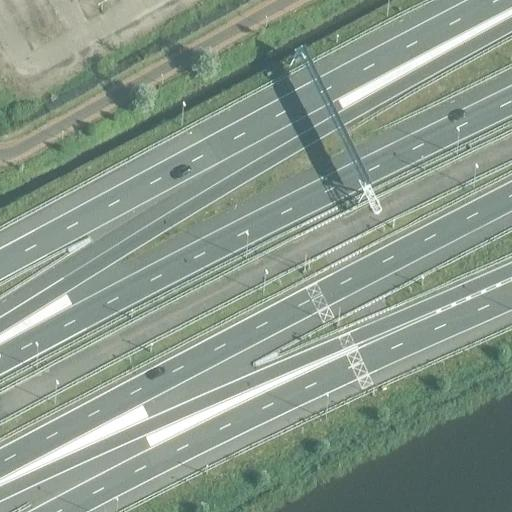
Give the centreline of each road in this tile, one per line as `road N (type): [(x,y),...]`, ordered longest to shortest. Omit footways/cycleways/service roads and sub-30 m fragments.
road 1 (motorway): [(511,24),(0,324)]
road 2 (motorway): [(0,463),(511,196)]
road 3 (motorway): [(511,101),(0,361)]
road 4 (motorway): [(0,409),(511,149)]
road 5 (motorway): [(501,0),(0,264)]
road 6 (motorway): [(0,494),(511,269)]
road 7 (motorway): [(58,511),(511,295)]
road 8 (unclassified): [(0,155),(290,0)]
